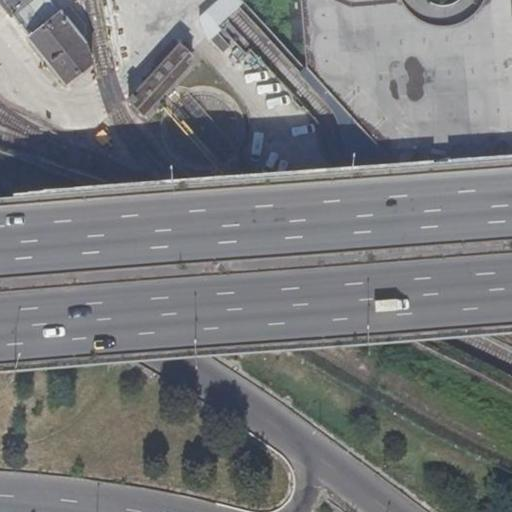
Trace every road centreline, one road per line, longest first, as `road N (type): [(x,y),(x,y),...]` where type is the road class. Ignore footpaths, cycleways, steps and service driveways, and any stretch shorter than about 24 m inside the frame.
road 1 (trunk): [(511,207),(0,246)]
road 2 (trunk): [(0,330),(511,302)]
road 3 (trunk): [(306,448),(196,369),(0,269)]
road 4 (trunk): [(0,491),(144,511)]
